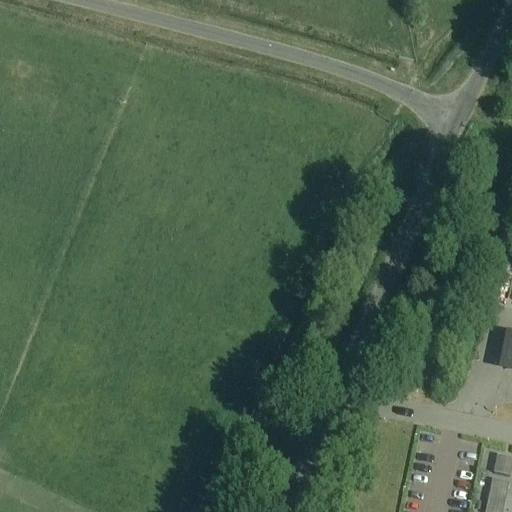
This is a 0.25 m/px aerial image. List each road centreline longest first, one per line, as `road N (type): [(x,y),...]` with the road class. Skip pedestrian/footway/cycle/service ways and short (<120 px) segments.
road 1 (unclassified): [(460,119),(351,74),(83,0)]
road 2 (unclassified): [(335,398),(460,119)]
road 3 (residential): [(335,398),(511,436)]
road 4 (unclassified): [(286,511),(335,398)]
road 5 (unclassified): [(460,119),(511,7)]
